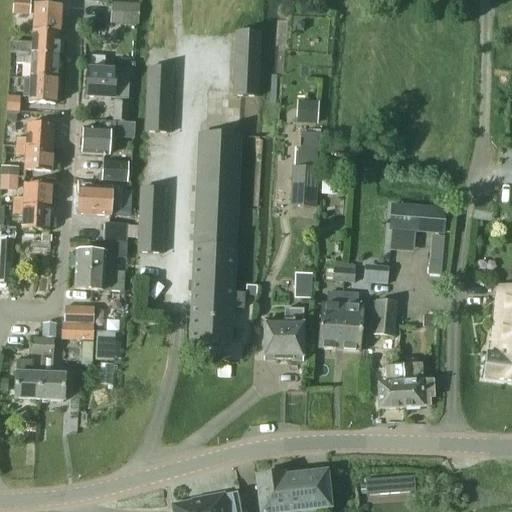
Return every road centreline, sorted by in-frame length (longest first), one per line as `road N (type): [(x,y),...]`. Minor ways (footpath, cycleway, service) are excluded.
road 1 (tertiary): [(0,503),(118,487),(266,442),(511,447)]
road 2 (residential): [(0,312),(55,314),(74,0)]
